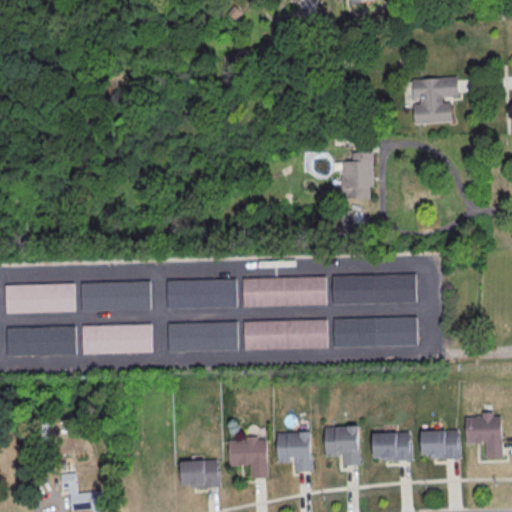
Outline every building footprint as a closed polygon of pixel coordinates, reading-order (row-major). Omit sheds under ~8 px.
[(413,78),(413,101),(414,123),(451,122),(451,96),(460,96),(459,76),(413,78)] [(373,151),(353,151),(353,161),(343,161),(343,198),(373,198),(373,151)] [(333,276),(415,274),(416,303),(334,305),(333,276)] [(243,279),(326,277),(327,305),(244,307),(243,279)] [(168,280),(236,279),(237,307),(168,309),(168,280)] [(82,283),(151,281),(151,310),(82,311),(82,283)] [(5,285),(74,284),(74,312),(6,313),(5,285)] [(334,319),(417,317),(417,346),(335,348),(334,319)] [(245,321),(327,319),(328,348),(245,350),(245,321)] [(169,324),(237,322),(238,351),(169,352),(169,324)] [(83,325),(152,324),(152,352),(83,353),(83,325)] [(6,328),(75,326),(75,355),(7,356),(6,328)] [(465,416),(501,415),(503,455),(486,455),(485,441),(480,441),(480,443),(466,444),(465,416)] [(326,427),(358,425),(360,464),(344,465),(343,450),(338,451),(338,455),(327,455),(326,427)] [(419,428),(443,427),(444,429),(458,429),(459,457),(441,458),(441,457),(429,457),(429,454),(421,454),(419,428)] [(371,431),(394,430),(395,432),(409,431),(410,460),(392,460),(392,459),(380,460),(380,456),(372,457),(371,431)] [(277,433),(310,431),(312,470),(295,471),(295,456),(289,457),(290,461),(279,461),(277,433)] [(227,440),(264,439),(266,477),(248,478),(248,463),(243,464),(243,467),(228,467),(227,440)] [(179,459),(202,457),(202,459),(216,458),(216,463),(218,463),(220,488),(201,489),(201,487),(190,488),(189,484),(181,485),(179,459)] [(61,475),(74,473),(77,492),(101,489),(103,511),(91,511),(91,509),(71,511),(68,489),(63,490),(61,475)]
